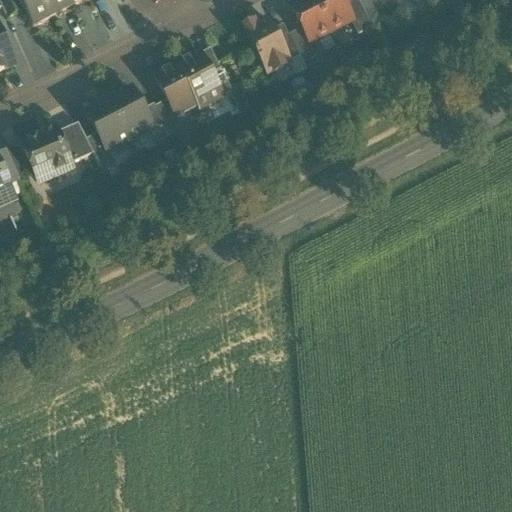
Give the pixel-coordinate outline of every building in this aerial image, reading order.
[(0,0),(0,6),(2,11),(6,21),(23,13),(15,0),(0,0)] [(32,31),(52,20),(41,0),(15,0),(23,13),(32,31)] [(41,0),(52,20),(71,10),(65,0),(41,0)] [(65,0),(71,10),(90,0),(89,0),(65,0)] [(310,46),(330,36),(311,0),(308,0),(290,10),(301,31),(309,47),(310,46)] [(338,0),(311,0),(330,36),(351,25),(352,25),(344,9),(338,0)] [(361,0),(357,2),(371,31),(378,15),(369,0),(361,0)] [(369,0),(378,15),(383,8),(388,0),(369,0)] [(393,16),(404,0),(388,0),(383,8),(393,16)] [(404,0),(418,9),(423,0),(404,0)] [(371,31),(357,2),(356,3),(344,9),(352,25),(351,25),(357,38),(371,31)] [(460,25),(473,18),(468,6),(454,14),(460,25)] [(242,33),(266,78),(273,74),(274,76),(284,70),(283,69),(289,66),(288,65),(272,33),(266,22),(254,28),(253,27),(242,33)] [(288,65),(299,59),(288,38),(282,27),(272,33),(288,65)] [(301,31),(288,38),(299,59),(303,66),(317,59),(310,46),(309,47),(301,31)] [(0,74),(14,68),(0,36),(0,74)] [(199,57),(210,79),(221,74),(209,52),(199,57)] [(199,57),(176,69),(196,109),(198,113),(221,101),(220,99),(215,89),(210,79),(199,57)] [(288,65),(289,66),(295,78),(306,72),(303,66),(299,59),(288,65)] [(196,110),(196,109),(176,69),(154,81),(166,103),(175,121),(176,120),(196,110)] [(215,89),(220,99),(231,94),(226,83),(215,89)] [(131,93),(108,104),(129,143),(150,132),(151,132),(141,113),(131,93)] [(154,110),(169,139),(183,133),(176,120),(175,121),(166,103),(154,110)] [(107,155),(129,143),(108,104),(86,116),(97,137),(106,155),(107,155)] [(150,132),(157,146),(169,139),(153,108),(141,113),(151,132),(150,132)] [(57,136),(71,167),(93,157),(77,127),(57,136)] [(20,147),(35,181),(48,175),(49,178),(55,180),(73,172),(71,167),(57,136),(55,132),(20,147)] [(86,143),(102,175),(114,168),(107,155),(106,155),(97,137),(86,143)] [(0,156),(0,170),(8,190),(20,185),(6,154),(0,156)] [(0,210),(15,204),(8,190),(0,170),(0,210)] [(48,175),(35,181),(38,188),(55,180),(49,178),(48,175)] [(0,225),(20,217),(15,204),(0,210),(0,225)]
